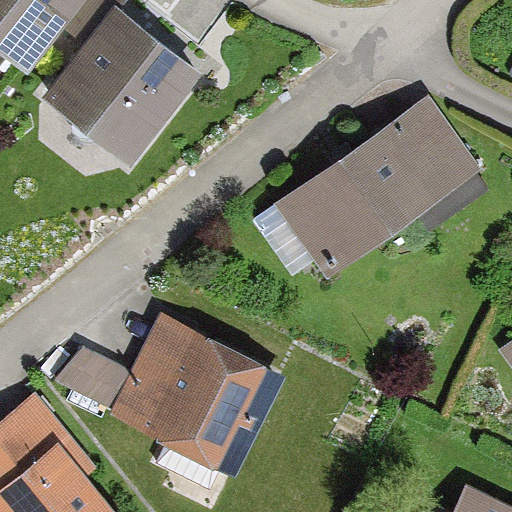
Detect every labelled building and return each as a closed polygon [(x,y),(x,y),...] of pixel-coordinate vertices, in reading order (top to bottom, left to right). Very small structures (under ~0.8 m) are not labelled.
[(0,0),(0,53),(22,71),(78,0),(0,0)] [(112,0),(108,0),(37,90),(124,159),(197,67),(112,0)] [(276,201),(328,276),(417,216),(425,227),(489,184),(430,97),(276,201)] [(284,373),(151,315),(107,416),(240,473),(284,373)] [(511,336),(498,347),(511,365),(511,336)] [(126,511),(33,392),(0,416),(0,511),(126,511)] [(511,511),(511,507),(461,483),(446,511),(511,511)]
